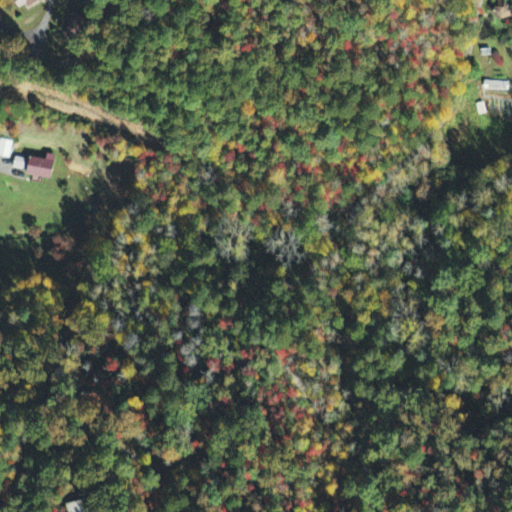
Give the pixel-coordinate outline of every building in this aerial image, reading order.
[(13,0),(21,13),(42,0),(13,0)] [(499,9),(493,11),(496,22),(511,18),(507,2),(498,5),(499,9)] [(509,92),(510,83),(484,83),(484,91),(509,92)] [(0,158),(10,159),(12,142),(0,141),(0,158)] [(29,176),(53,181),(58,156),(49,155),(48,161),(32,158),(29,176)] [(26,172),(28,160),(15,158),(13,169),(26,172)]
